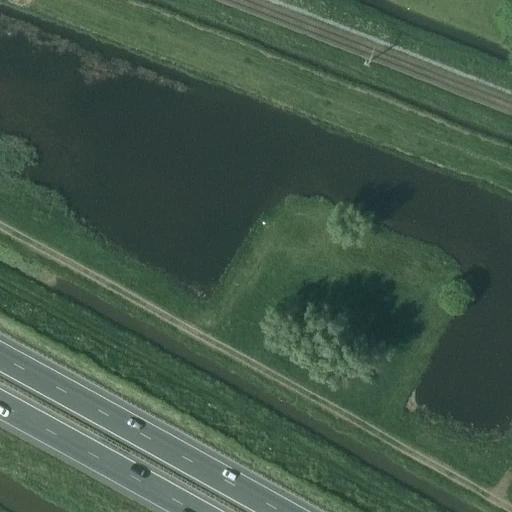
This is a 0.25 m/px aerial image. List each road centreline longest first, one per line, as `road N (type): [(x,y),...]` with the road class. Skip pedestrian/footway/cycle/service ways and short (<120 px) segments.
road 1 (track): [(0,232),(496,511)]
road 2 (trunk): [(278,511),(0,358)]
road 3 (trunk): [(0,406),(192,511)]
